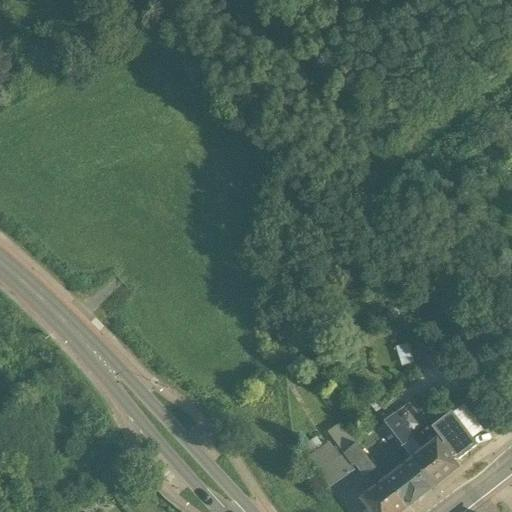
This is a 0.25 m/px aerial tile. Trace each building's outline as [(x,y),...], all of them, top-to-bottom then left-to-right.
[(436,443),(413,461),(434,488),(457,470),(450,460),(454,457),(458,462),(476,448),(450,414),(432,428),(444,444),(440,447),(436,443)] [(412,442),(393,417),(383,424),(403,449),(412,442)] [(330,431),(347,453),(356,446),(339,423),(330,431)] [(403,449),(383,424),(374,431),(394,456),(403,449)] [(384,463),(365,438),(356,446),(375,470),(384,463)] [(375,470),(356,446),(347,453),(361,472),(365,478),(375,470)] [(332,494),(361,472),(347,453),(333,464),(318,476),(332,494)] [(311,467),(318,476),(333,464),(326,455),(311,467)] [(413,461),(385,483),(405,510),(406,511),(434,488),(413,461)] [(385,483),(361,502),(367,511),(368,511),(403,511),(405,510),(385,483)]
